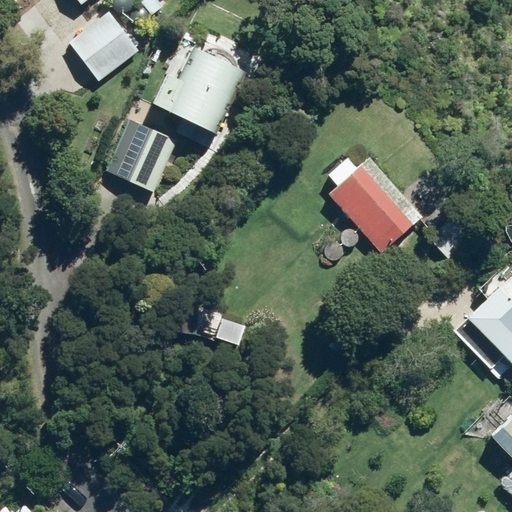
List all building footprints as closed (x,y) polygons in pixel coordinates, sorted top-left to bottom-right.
[(98,80),(138,52),(110,13),(70,42),(98,80)] [(247,71),(194,45),(179,77),(171,73),(158,103),(183,114),(176,130),(193,139),(201,123),(219,131),(247,71)] [(94,123),(109,130),(125,92),(110,86),(94,123)] [(129,120),(107,170),(156,192),(178,141),(129,120)] [(364,165),(331,194),(381,251),(414,222),(364,165)] [(471,315),(511,358),(511,296),(502,286),(471,315)] [(511,420),(497,433),(511,451),(511,473),(504,479),(511,488),(511,420)]
